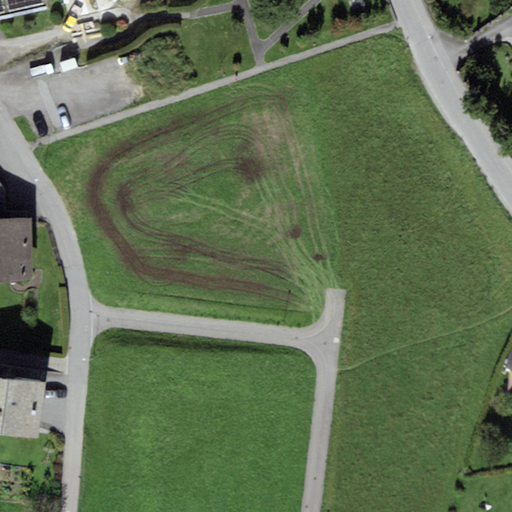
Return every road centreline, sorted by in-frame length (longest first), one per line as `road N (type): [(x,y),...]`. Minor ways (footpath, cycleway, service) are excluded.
road 1 (residential): [(80,316),(324,341)]
road 2 (residential): [(407,0),(448,92),(511,187)]
road 3 (residential): [(0,126),(66,215),(80,316)]
road 4 (residential): [(80,316),(67,511)]
road 5 (residential): [(324,341),(307,511)]
